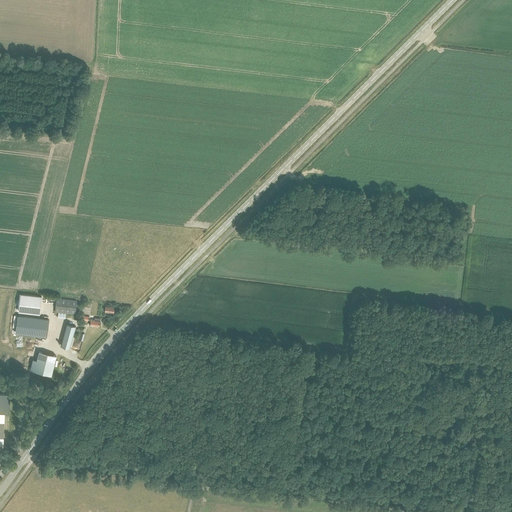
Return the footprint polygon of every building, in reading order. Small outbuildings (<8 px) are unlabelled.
[(20,310),(20,312),(40,314),(42,297),(39,296),(22,294),(20,310)] [(66,319),(66,314),(76,315),(77,301),(57,299),(55,312),(59,313),(58,318),(66,319)] [(16,334),(48,338),(50,320),(18,316),(16,334)] [(100,327),(101,319),(96,318),(96,320),(92,320),(91,326),(100,327)] [(70,348),(76,327),(67,324),(61,346),(70,348)] [(39,351),(34,371),(51,376),(56,356),(39,351)] [(0,413),(5,414),(10,414),(11,394),(0,393),(0,413)]
